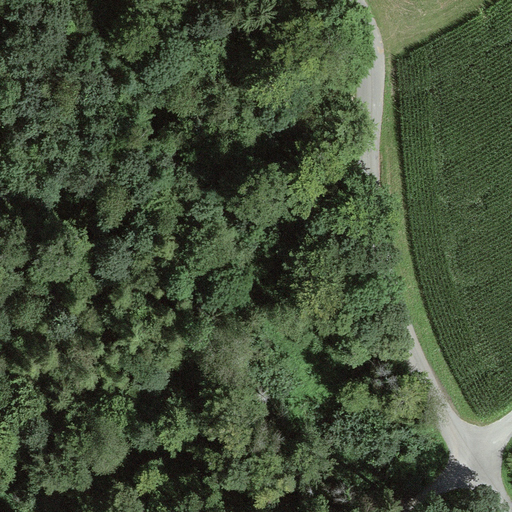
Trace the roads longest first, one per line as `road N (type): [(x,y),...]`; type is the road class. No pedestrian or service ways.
road 1 (unclassified): [(348,0),(363,26),(369,72),(374,230),(420,371),(511,504)]
road 2 (track): [(393,511),(511,420)]
